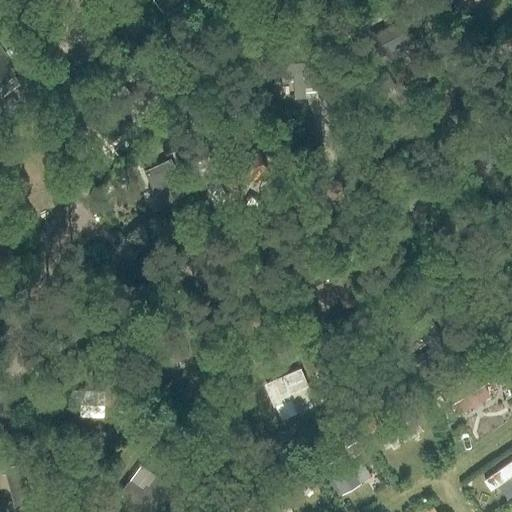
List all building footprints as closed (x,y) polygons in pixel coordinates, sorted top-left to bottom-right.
[(155,0),(163,11),(179,0),(155,0)] [(447,0),(467,16),(479,0),(447,0)] [(105,12),(60,28),(73,44),(114,27),(105,12)] [(370,36),(381,58),(416,40),(405,19),(370,36)] [(0,93),(2,96),(20,82),(14,73),(9,65),(22,55),(14,45),(5,52),(0,45),(0,93)] [(308,101),(305,62),(287,63),(290,102),(308,101)] [(110,144),(132,125),(109,99),(87,118),(110,144)] [(489,132),(464,147),(477,169),(503,155),(489,132)] [(268,172),(258,149),(219,167),(229,190),(268,172)] [(166,202),(186,193),(171,160),(146,171),(153,186),(162,182),(166,190),(162,192),(166,202)] [(431,184),(394,192),(397,208),(410,205),(411,209),(435,204),(431,184)] [(345,306),(359,299),(343,263),(314,276),(320,289),(334,283),(345,306)] [(420,369),(460,340),(452,328),(443,335),(433,322),(419,332),(431,349),(415,361),(420,369)] [(183,334),(165,341),(174,363),(192,356),(183,334)] [(445,392),(461,415),(495,392),(489,384),(505,374),(494,358),(445,392)] [(306,367),(264,383),(272,403),(293,395),(300,412),(320,404),(306,367)] [(83,415),(108,415),(109,387),(75,387),(74,402),(83,403),(83,415)] [(121,398),(120,411),(130,412),(131,399),(121,398)] [(278,432),(278,444),(288,444),(288,432),(278,432)] [(361,482),(348,458),(328,469),(341,493),(361,482)] [(511,471),(507,464),(490,476),(499,489),(511,480),(511,471)] [(20,511),(31,511),(24,467),(8,469),(13,511),(20,511)] [(144,511),(151,511),(171,486),(158,477),(146,493),(130,481),(120,494),(144,511)] [(292,511),(278,485),(267,491),(277,511),(292,511)]
